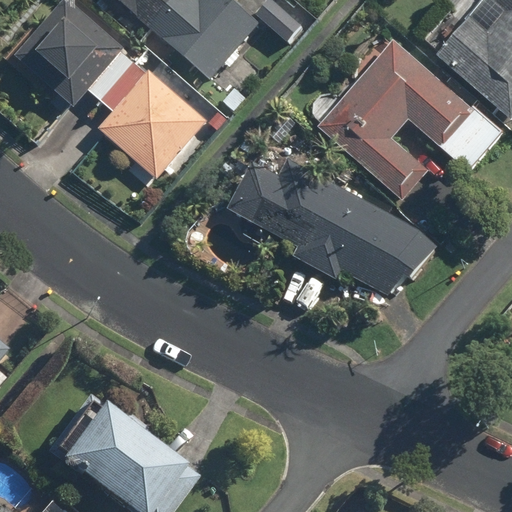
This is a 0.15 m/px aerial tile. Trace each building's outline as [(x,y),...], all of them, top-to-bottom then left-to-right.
[(112,0),(211,85),(259,30),(224,0),(200,0),(199,1),(198,0),(112,0)] [(511,0),(445,0),(445,1),(453,8),(424,42),(443,58),(438,63),(511,126),(511,125),(511,0)] [(123,51),(64,3),(17,60),(76,109),(87,95),(113,118),(99,135),(158,183),(207,123),(148,76),(145,79),(119,56),(123,51)] [(499,139),(395,45),(317,131),(401,207),(429,177),(390,142),(408,122),(466,175),(499,139)] [(283,182),(252,166),(228,215),(301,251),(296,260),(340,282),(343,275),(394,300),(402,284),(412,289),(434,245),(287,172),(283,182)] [(94,410),(55,465),(120,511),(169,511),(192,480),(94,410)]
